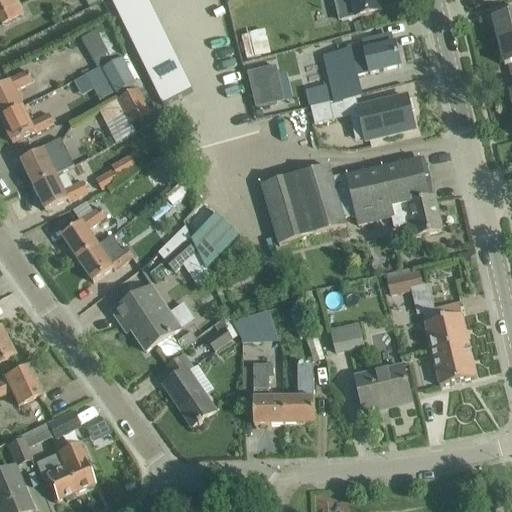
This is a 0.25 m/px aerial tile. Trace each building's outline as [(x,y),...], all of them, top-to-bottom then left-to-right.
[(0,22),(1,25),(24,14),(17,0),(2,0),(0,1),(0,22)] [(147,0),(111,0),(164,107),(193,92),(147,0)] [(333,0),(339,23),(357,19),(364,17),(384,12),(380,0),(333,0)] [(511,15),(493,20),(499,45),(511,42),(511,15)] [(106,21),(94,28),(96,32),(108,54),(111,59),(123,52),(106,21)] [(246,33),(250,58),(271,54),(267,30),(246,33)] [(364,49),(349,53),(349,54),(327,59),(337,103),(360,97),(355,77),(370,73),(370,75),(401,68),(395,46),(394,46),(392,37),(363,44),(364,49)] [(511,42),(499,45),(504,67),(508,66),(511,81),(511,80),(511,42)] [(104,71),(116,94),(117,95),(119,99),(140,89),(144,88),(128,58),(121,61),(104,71)] [(277,67),(248,74),(256,110),(285,103),(277,67)] [(0,118),(0,119),(21,109),(13,93),(33,83),(28,72),(10,81),(11,83),(0,88),(0,118)] [(320,86),(303,90),(308,109),(324,106),(320,86)] [(117,100),(130,127),(153,116),(140,89),(119,99),(117,100)] [(358,109),(366,143),(415,131),(411,113),(416,112),(413,100),(408,101),(408,98),(358,109)] [(311,109),(315,126),(335,122),(331,105),(311,109)] [(0,119),(12,145),(34,134),(35,136),(54,127),(48,116),(29,125),(21,109),(0,119)] [(33,187),(56,177),(74,168),(61,140),(42,150),(43,152),(21,162),(33,187)] [(112,167),(114,172),(96,182),(102,193),(121,183),(119,179),(137,169),(131,157),(112,167)] [(330,167),(262,183),(280,245),(348,228),(346,219),(357,216),(358,222),(360,227),(393,219),(395,229),(410,225),(413,239),(442,232),(434,199),(429,200),(426,185),(428,184),(422,161),(333,182),(330,167)] [(180,170),(172,174),(176,183),(185,178),(180,170)] [(88,195),(82,183),(64,193),(56,177),(33,187),(46,213),(67,202),(68,204),(88,195)] [(165,197),(146,213),(155,223),(174,208),(165,197)] [(62,238),(78,261),(98,247),(89,234),(108,221),(100,209),(81,223),(82,225),(62,238)] [(217,215),(192,241),(207,271),(240,237),(217,215)] [(175,274),(187,263),(201,289),(212,283),(196,255),(187,245),(166,264),(175,274)] [(98,247),(78,261),(94,284),(113,271),(115,273),(135,259),(129,250),(109,263),(98,247)] [(424,290),(420,273),(387,281),(392,299),(424,290)] [(152,288),(113,314),(127,335),(132,332),(146,354),(181,331),(179,328),(193,319),(184,305),(170,315),(152,288)] [(423,314),(433,355),(452,351),(452,348),(468,344),(459,306),(423,314)] [(315,334),(306,311),(291,317),(297,332),(292,334),(294,343),(315,334)] [(266,313),(233,324),(240,335),(241,333),(242,346),(261,344),(261,324),(266,324),(266,313)] [(207,342),(215,355),(235,341),(233,339),(240,335),(233,324),(229,317),(214,328),(219,333),(207,342)] [(359,326),(331,333),(336,355),(364,348),(359,326)] [(0,365),(15,358),(1,330),(0,330),(0,365)] [(433,355),(436,369),(441,388),(477,379),(468,344),(452,348),(452,351),(433,355)] [(213,355),(209,358),(209,363),(213,365),(217,363),(217,358),(213,355)] [(186,357),(183,359),(167,370),(174,381),(163,388),(192,429),(216,412),(188,371),(193,368),(186,357)] [(315,426),(314,365),(299,366),(299,401),(285,401),(286,427),(315,426)] [(253,367),(254,407),(254,427),(286,427),(285,401),(270,401),(270,380),(275,380),(275,366),(253,367)] [(0,399),(11,394),(18,408),(42,396),(29,369),(0,382),(0,399)] [(403,369),(356,380),(365,415),(411,404),(403,369)] [(73,414),(49,426),(56,440),(80,428),(73,414)] [(22,442),(8,448),(17,469),(32,462),(22,442)] [(81,445),(70,450),(60,454),(66,468),(76,494),(95,486),(85,464),(89,462),(81,445)] [(66,468),(60,454),(36,465),(43,482),(47,480),(57,503),(76,494),(66,468)] [(30,511),(13,470),(0,475),(0,511),(30,511)] [(133,481),(124,484),(126,492),(136,488),(133,481)]
